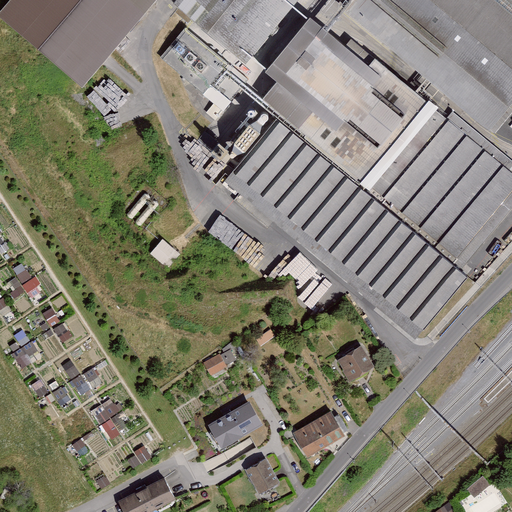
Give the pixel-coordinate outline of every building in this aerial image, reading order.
[(7,0),(2,7),(84,77),(149,0),(7,0)] [(188,0),(182,9),(242,57),(286,1),(287,0),(188,0)] [(511,0),(347,0),(342,6),(492,131),(511,107),(511,0)] [(227,61),(184,29),(178,37),(186,42),(177,54),(184,59),(183,61),(211,82),(227,61)] [(326,100),(302,128),(461,261),(511,199),(511,172),(378,60),(364,78),(316,38),(290,70),(326,100)] [(202,93),(223,109),(231,98),(210,82),(202,93)] [(237,151),(267,116),(258,108),(228,144),(237,151)] [(280,119),(237,171),(427,328),(470,276),(280,119)] [(206,131),(199,139),(209,148),(216,140),(206,131)] [(276,255),(216,208),(202,226),(262,273),(276,255)] [(182,255),(164,240),(151,255),(168,271),(182,255)] [(22,263),(13,268),(22,282),(31,277),(22,263)] [(32,295),(42,282),(32,274),(22,287),(32,295)] [(52,307),(43,313),(50,326),(60,321),(52,307)] [(54,328),(63,341),(72,335),(63,322),(54,328)] [(12,350),(19,367),(41,358),(34,341),(12,350)] [(365,345),(336,361),(349,383),(378,366),(365,345)] [(203,363),(210,377),(227,368),(220,354),(203,363)] [(75,365),(67,369),(71,377),(79,373),(75,365)] [(103,432),(115,426),(110,416),(119,412),(112,398),(92,408),(103,432)] [(334,412),(296,435),(309,455),(346,432),(334,412)] [(206,445),(218,464),(266,438),(255,418),(206,445)] [(269,461),(250,471),(262,493),(281,483),(269,461)] [(16,468),(0,475),(0,511),(46,511),(48,509),(30,474),(16,468)] [(466,486),(473,496),(489,484),(483,475),(466,486)] [(121,503),(125,511),(151,511),(177,499),(167,479),(142,492),(121,503)] [(438,511),(453,511),(456,510),(451,503),(438,511)]
